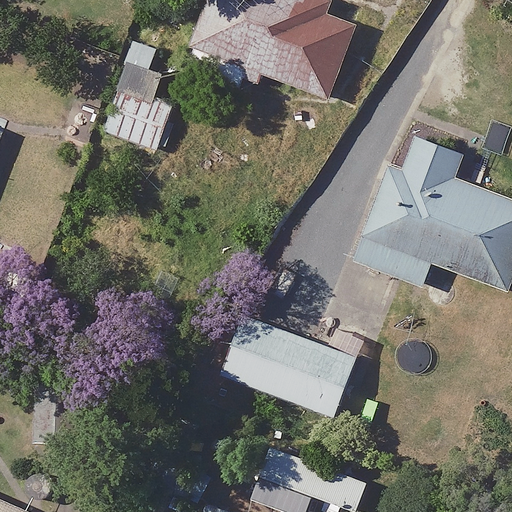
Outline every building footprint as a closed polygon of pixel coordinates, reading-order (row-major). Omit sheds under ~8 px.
[(359,11),(328,0),(216,0),(199,47),(328,95),(359,11)] [(172,105),(113,90),(103,132),(162,147),(172,105)] [(459,154),(405,132),(354,258),(420,285),(430,260),(506,290),(511,274),(511,198),(451,173),(459,154)] [(355,356),(238,312),(216,371),(333,415),(355,356)] [(410,386),(374,379),(364,429),(399,436),(410,386)] [(68,441),(68,396),(29,396),(29,441),(68,441)] [(370,476),(271,439),(259,470),(358,506),(370,476)] [(51,511),(0,490),(0,511),(51,511)]
